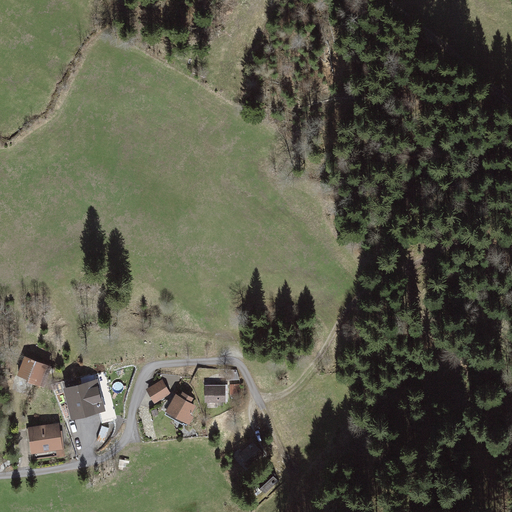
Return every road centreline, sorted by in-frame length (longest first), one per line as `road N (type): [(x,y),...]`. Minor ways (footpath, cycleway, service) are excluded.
road 1 (residential): [(258,393),(234,356),(145,367),(123,447),(70,470),(0,475)]
road 2 (track): [(511,250),(464,241),(397,266),(334,329),(293,387),(267,400),(258,393)]
